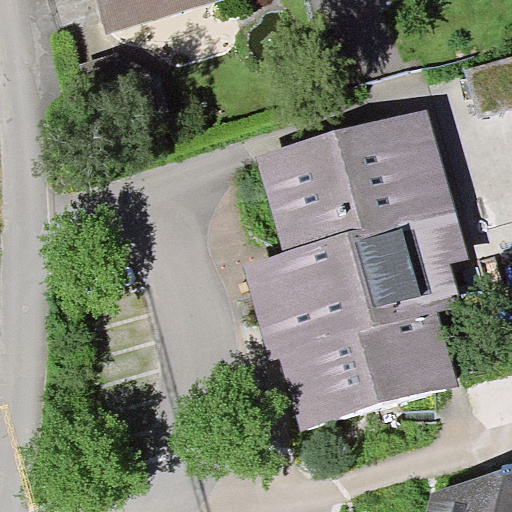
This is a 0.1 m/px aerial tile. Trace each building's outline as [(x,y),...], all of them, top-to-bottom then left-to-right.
[(91,0),(102,37),(224,0),(91,0)] [(98,137),(159,119),(150,88),(120,96),(111,65),(80,74),(98,137)] [(511,67),(469,80),(480,119),(511,109),(511,67)] [(432,398),(441,395),(409,280),(439,271),(400,132),(261,172),(289,270),(247,282),(270,364),(281,361),(302,435),(432,398)] [(511,511),(511,478),(498,482),(490,510),(478,507),(456,511),(511,511)]
